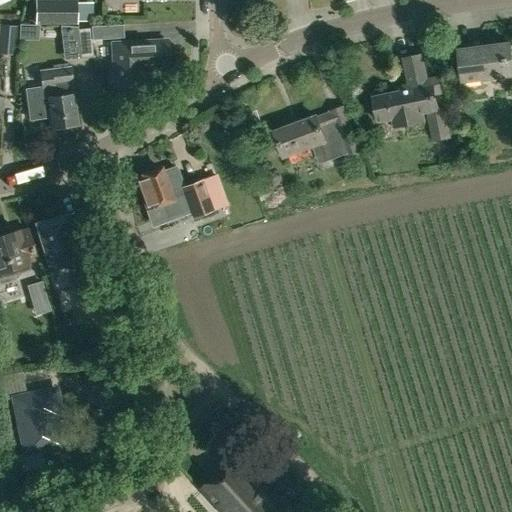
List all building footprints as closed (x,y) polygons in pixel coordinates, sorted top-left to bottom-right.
[(35,23),(60,23),(76,24),(76,3),(36,3),(35,23)] [(21,25),(20,39),(38,40),(39,26),(21,25)] [(92,27),(92,40),(124,39),(124,25),(92,27)] [(94,57),(91,28),(78,30),(81,58),(94,57)] [(112,83),(115,83),(115,87),(128,87),(128,88),(131,88),(131,86),(144,86),(143,71),(169,69),(167,41),(113,43),(114,71),(111,71),(112,83)] [(4,62),(22,61),(20,42),(3,43),(4,62)] [(511,76),(511,56),(510,43),(459,50),(463,82),(511,76)] [(395,128),(424,122),(423,115),(428,114),(433,141),(449,138),(445,116),(440,117),(435,94),(441,92),(438,77),(427,79),(422,55),(404,58),(411,91),(373,99),(378,123),(394,120),(395,128)] [(70,68),(40,72),(42,86),(24,88),(29,121),(50,118),(51,129),(78,125),(73,95),(71,82),(72,82),(70,68)] [(346,154),(347,156),(361,151),(344,107),(331,112),(332,114),(318,119),(317,117),(275,132),(284,157),(312,147),(319,165),(346,154)] [(137,178),(153,223),(168,217),(164,205),(173,201),(168,185),(171,184),(166,170),(163,171),(162,169),(137,178)] [(203,182),(183,189),(193,219),(214,212),(203,182)] [(38,225),(52,270),(81,261),(77,250),(84,248),(78,230),(71,232),(67,216),(38,225)] [(28,262),(36,260),(37,260),(28,229),(26,230),(27,230),(18,233),(18,231),(5,235),(4,231),(0,232),(0,285),(16,280),(15,276),(31,271),(28,262)] [(99,283),(74,289),(81,320),(105,315),(99,283)] [(10,374),(1,376),(5,396),(14,394),(10,374)] [(59,409),(55,389),(14,398),(26,452),(61,445),(53,410),(59,409)] [(231,460),(199,489),(220,511),(291,511),(284,504),(277,510),(231,460)]
